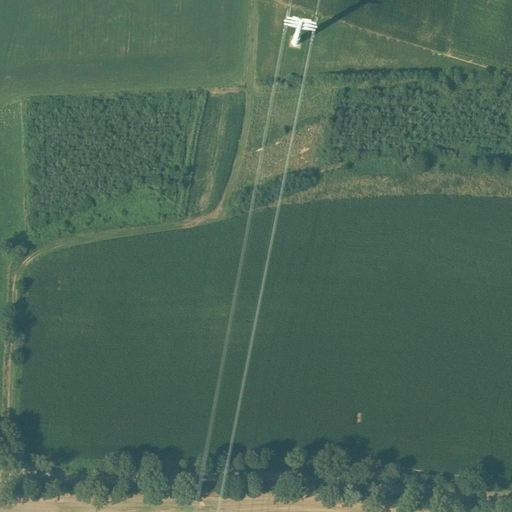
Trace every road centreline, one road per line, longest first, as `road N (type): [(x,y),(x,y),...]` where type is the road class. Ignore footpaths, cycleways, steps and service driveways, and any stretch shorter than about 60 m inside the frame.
road 1 (track): [(8,466),(21,255),(67,236),(206,213),(239,136),(251,0)]
road 2 (residential): [(0,464),(311,475),(511,499)]
